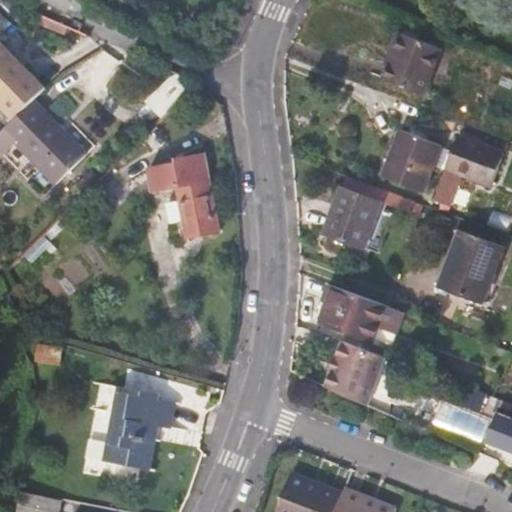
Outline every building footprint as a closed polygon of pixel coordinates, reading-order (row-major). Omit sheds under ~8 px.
[(399,33),(382,80),(423,95),(440,48),(399,33)] [(1,41),(0,41),(0,102),(15,118),(34,99),(46,88),(1,41)] [(147,95),(158,112),(186,94),(176,77),(147,95)] [(0,155),(15,141),(56,182),(87,154),(34,99),(15,118),(0,132),(0,155)] [(421,192),(431,165),(439,145),(398,130),(381,177),(421,192)] [(456,136),(451,149),(444,170),(488,187),(501,153),(456,136)] [(431,165),(444,170),(451,149),(439,145),(431,165)] [(178,184),(186,235),(200,233),(218,230),(205,155),(179,159),(179,161),(152,166),(156,188),(178,184)] [(363,249),(379,204),(340,189),(323,234),(363,249)] [(201,243),(200,233),(186,235),(188,245),(201,243)] [(478,303),(498,249),(456,233),(436,287),(478,303)] [(59,298),(84,285),(73,264),(48,276),(59,298)] [(322,323),(374,342),(387,306),(335,287),(322,323)] [(321,383),(362,402),(383,356),(340,340),(321,383)] [(162,433),(167,407),(116,397),(111,420),(106,419),(100,450),(104,452),(101,468),(142,477),(148,442),(145,441),(147,430),(162,433)] [(447,408),(444,427),(472,431),(475,412),(447,408)] [(330,511),(336,497),(304,485),(306,479),(287,471),(271,511),(330,511)] [(336,497),(338,492),(306,479),(304,485),(336,497)] [(370,505),(372,501),(340,488),(338,492),(370,505)] [(389,511),(391,508),(372,501),(370,505),(338,492),(336,497),(330,511),(389,511)]
